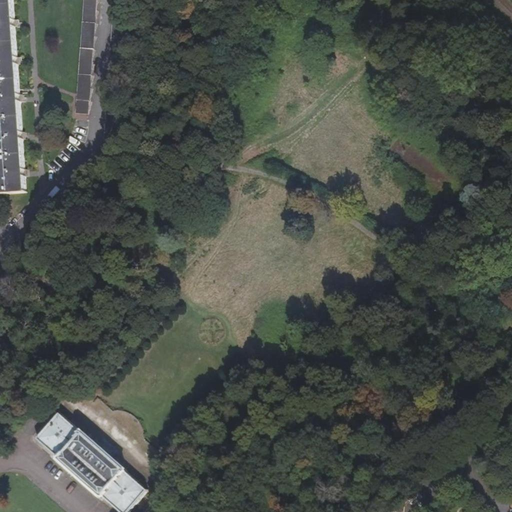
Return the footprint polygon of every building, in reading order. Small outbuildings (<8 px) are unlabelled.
[(0,288),(5,284),(83,194),(117,156),(128,0),(115,0),(113,36),(104,151),(0,269),(0,288)] [(0,0),(0,170),(2,195),(27,194),(14,0),(0,0)] [(85,0),(77,114),(89,115),(98,0),(85,0)] [(17,410),(21,415),(34,402),(29,397),(25,400),(26,401),(17,410)] [(119,511),(129,511),(148,492),(127,473),(128,472),(82,432),(81,433),(61,414),(38,440),(60,458),(59,460),(104,500),(105,499),(119,511)]
